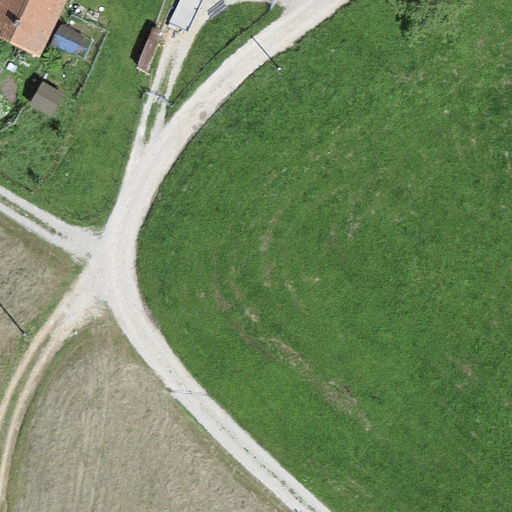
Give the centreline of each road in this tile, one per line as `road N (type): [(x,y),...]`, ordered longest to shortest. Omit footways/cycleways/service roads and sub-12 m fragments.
road 1 (track): [(320,0),(203,95),(136,199),(117,261)]
road 2 (track): [(320,511),(139,330),(117,261)]
road 3 (track): [(0,503),(17,417),(57,342),(117,261)]
road 4 (track): [(0,189),(117,261)]
